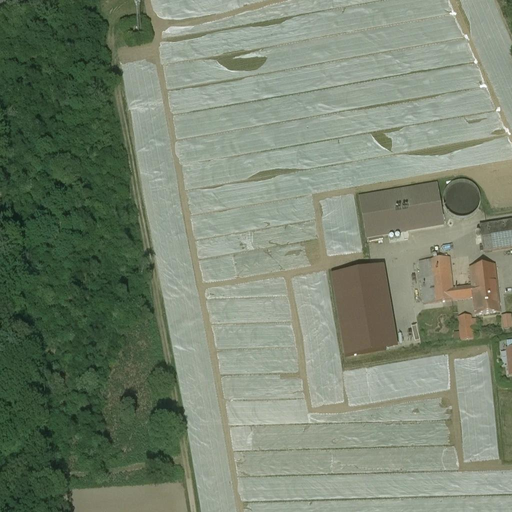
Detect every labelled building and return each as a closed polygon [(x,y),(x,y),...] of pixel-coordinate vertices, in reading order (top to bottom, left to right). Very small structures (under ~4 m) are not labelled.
[(438,183),(359,198),(367,241),(446,227),(438,183)] [(511,221),(479,227),(483,254),(511,249),(511,221)] [(450,259),(418,263),(423,305),(472,299),(474,317),(500,314),(494,266),(468,269),(470,287),(453,289),(450,259)] [(385,268),(331,277),(345,359),(399,350),(385,268)] [(471,318),(458,318),(459,342),(472,342),(471,318)]
